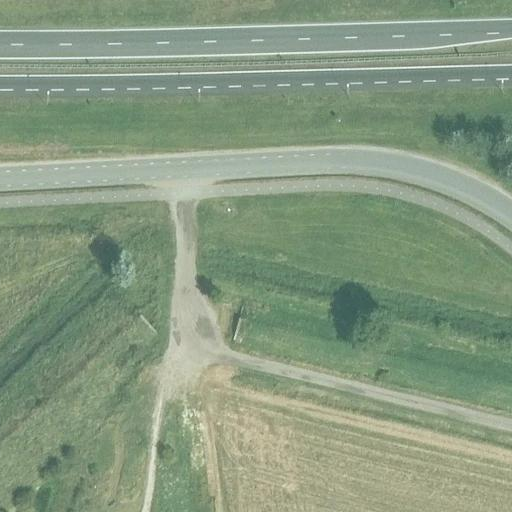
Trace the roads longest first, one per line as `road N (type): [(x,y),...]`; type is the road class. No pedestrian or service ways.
road 1 (secondary): [(0,176),(351,161),(413,169),(489,198),(511,216)]
road 2 (trunk): [(511,27),(0,45)]
road 3 (trunk): [(0,84),(511,72)]
road 4 (track): [(188,349),(511,425)]
road 5 (track): [(0,294),(124,235),(181,194)]
road 6 (track): [(181,194),(188,349)]
